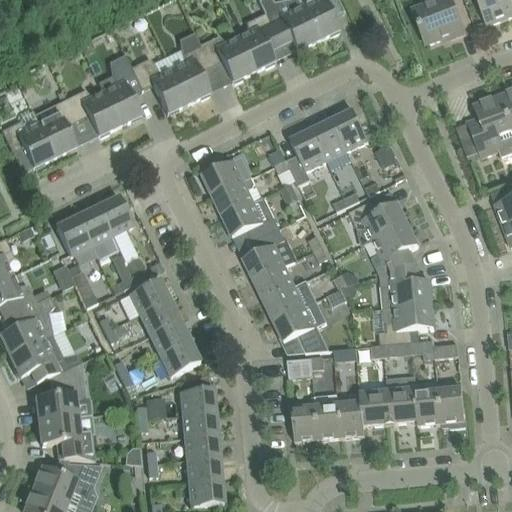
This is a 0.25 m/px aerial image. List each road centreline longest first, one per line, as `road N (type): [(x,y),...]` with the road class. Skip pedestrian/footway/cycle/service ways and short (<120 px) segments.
road 1 (residential): [(398,105),(463,237),(479,294),(492,468)]
road 2 (residential): [(275,511),(255,486),(242,341),(160,164)]
road 3 (residential): [(398,105),(384,77),(352,68),(160,164)]
road 4 (residential): [(310,511),(326,486),(344,479),(492,468)]
road 5 (residential): [(511,63),(398,105)]
